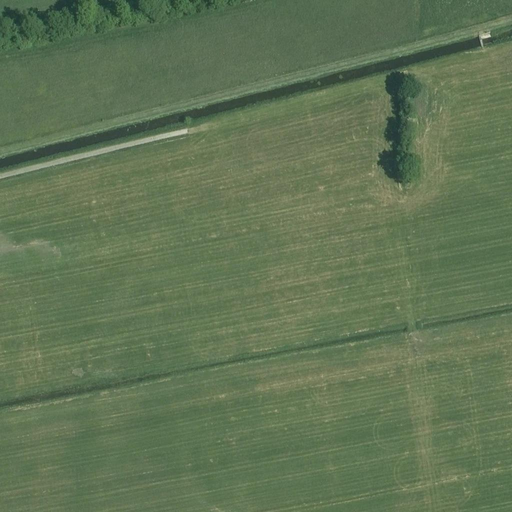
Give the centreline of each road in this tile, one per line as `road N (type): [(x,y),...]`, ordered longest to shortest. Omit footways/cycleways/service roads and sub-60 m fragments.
road 1 (track): [(511,22),(0,151)]
road 2 (track): [(184,132),(0,174)]
